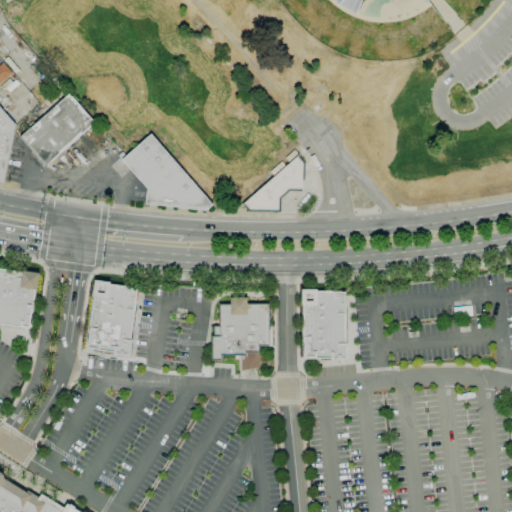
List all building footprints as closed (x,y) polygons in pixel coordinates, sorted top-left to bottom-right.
[(333,0),(338,4),(355,14),(360,0),(333,0)] [(0,83),(11,73),(1,62),(0,63),(0,83)] [(68,95),(93,123),(47,166),(21,138),(68,95)] [(0,181),(4,182),(16,126),(0,108),(0,181)] [(147,188),(122,160),(151,134),(213,205),(206,211),(145,204),(147,188)] [(306,162),(299,155),(242,205),(248,212),(281,212),(281,199),(290,191),(305,191),(306,162)] [(0,269),(39,275),(30,329),(0,324),(0,269)] [(97,282),(139,288),(128,355),(87,348),(97,282)] [(304,291),(346,291),(346,359),(304,359),(304,291)] [(219,304),(230,304),(230,297),(247,297),(247,303),(269,303),(269,347),(259,347),(259,353),(246,353),(246,356),(221,356),(221,361),(212,361),(212,336),(213,336),(213,326),(219,326),(219,304)] [(0,511),(0,474),(39,499),(41,495),(65,510),(68,505),(81,511),(0,511)]
